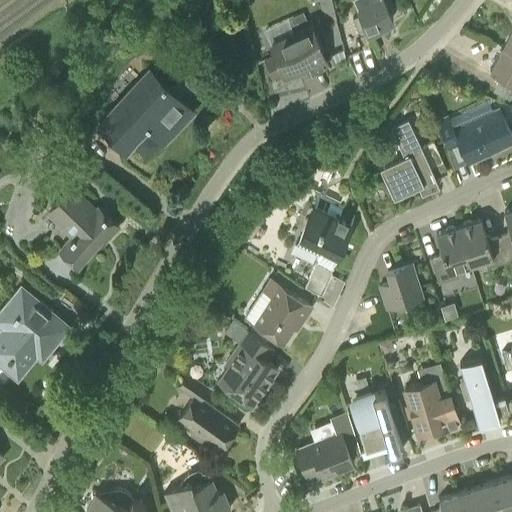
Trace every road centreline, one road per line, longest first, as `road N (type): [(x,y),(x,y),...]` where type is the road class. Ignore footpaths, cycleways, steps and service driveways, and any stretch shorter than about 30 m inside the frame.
road 1 (residential): [(34,511),(106,368),(236,153),(401,61),(467,0)]
road 2 (residential): [(274,511),(262,441),(322,353),(372,238),(511,172)]
road 3 (residential): [(511,442),(304,511)]
